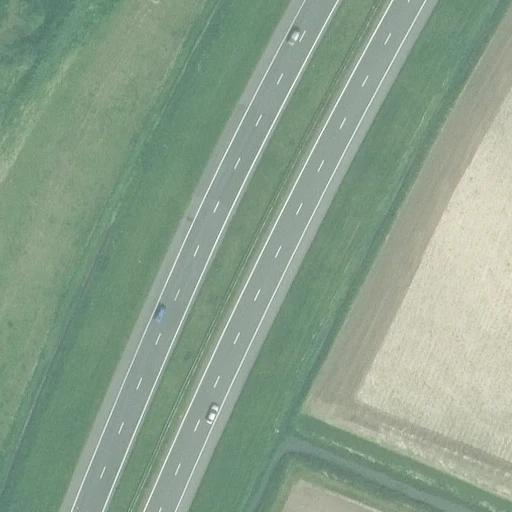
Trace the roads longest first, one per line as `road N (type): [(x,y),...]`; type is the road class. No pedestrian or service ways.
road 1 (motorway): [(163,511),(305,203),(413,0)]
road 2 (motorway): [(326,0),(228,189),(91,511)]
